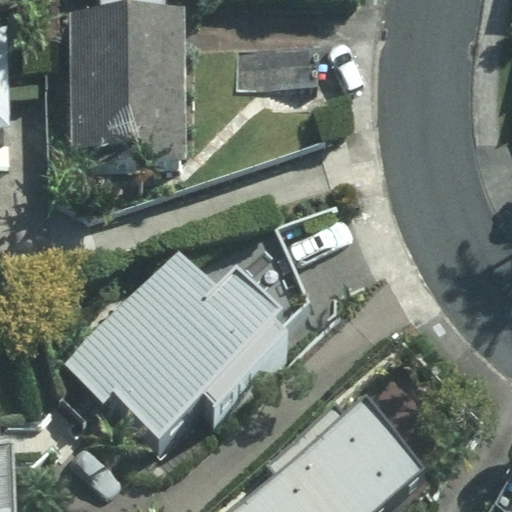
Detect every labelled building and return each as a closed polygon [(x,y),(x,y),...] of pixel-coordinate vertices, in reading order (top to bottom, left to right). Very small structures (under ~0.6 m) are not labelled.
[(97,0),(98,25),(70,26),(72,168),(77,168),(77,181),(185,179),(182,26),(167,27),(167,0),(97,0)] [(239,49),(238,96),(324,97),(325,50),(239,49)] [(0,164),(12,164),(9,54),(0,54),(0,164)] [(215,316),(176,276),(62,385),(104,429),(114,419),(161,468),(203,428),(215,440),(288,371),(276,359),(283,353),(282,344),(236,296),(215,316)] [(337,422),(265,476),(280,496),(259,511),(423,511),(365,435),(354,444),(337,422)] [(0,511),(17,511),(17,477),(0,477),(0,511)]
